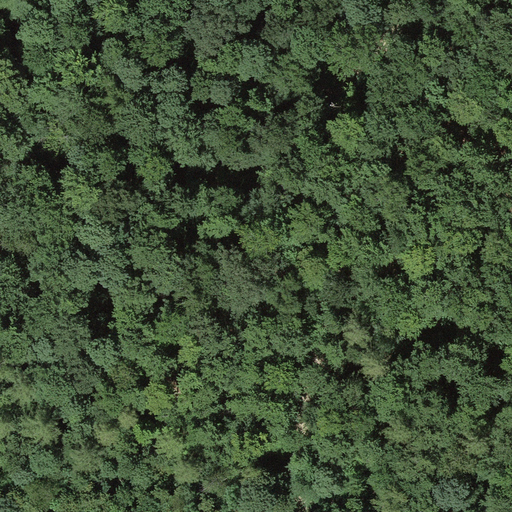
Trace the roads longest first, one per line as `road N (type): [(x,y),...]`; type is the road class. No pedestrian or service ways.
road 1 (track): [(400,0),(359,202),(296,423),(295,511)]
road 2 (track): [(0,230),(42,117),(106,0)]
